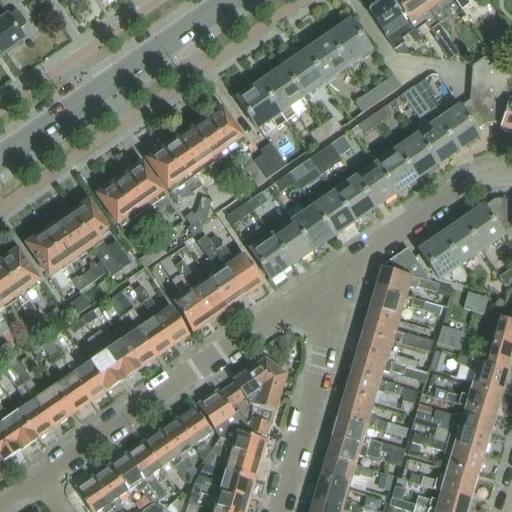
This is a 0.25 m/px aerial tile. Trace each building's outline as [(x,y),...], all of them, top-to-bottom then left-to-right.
[(372,8),(366,12),(396,55),(411,56),(401,41),(411,34),(405,25),(387,0),(379,0),(371,6),(372,8)] [(392,0),(395,4),(415,33),(426,25),(435,37),(433,38),(448,60),(458,54),(438,26),(439,26),(420,0),(392,0)] [(420,0),(439,26),(447,20),(443,14),(454,7),(449,0),(420,0)] [(453,0),(461,10),(470,4),(466,0),(453,0)] [(471,7),(462,12),(473,27),(481,21),(471,7)] [(0,21),(0,50),(3,55),(6,53),(5,52),(9,49),(10,51),(19,44),(19,42),(23,39),(17,32),(24,27),(25,22),(18,13),(13,11),(0,21)] [(339,28),(326,38),(346,67),(369,52),(348,22),(345,25),(346,26),(340,30),(339,28)] [(346,67),(326,38),(311,48),(312,49),(307,53),(306,51),(303,53),(323,83),(346,67)] [(470,80),(506,82),(504,67),(506,66),(500,65),(491,52),(471,66),(471,68),(470,80)] [(323,83),(303,53),(300,55),(301,57),(296,61),(295,59),(280,69),(301,99),(323,83)] [(301,99),(280,69),(267,78),(268,80),(262,84),(261,82),(258,84),(284,123),(294,116),(288,107),(301,99)] [(393,76),(365,95),(373,107),(401,88),(393,76)] [(470,80),(468,100),(485,124),(500,123),(507,101),(508,98),(506,82),(470,80)] [(457,151),(478,137),(474,132),(485,124),(468,100),(444,117),(433,101),(436,99),(423,81),(413,88),(430,111),(437,122),(457,151)] [(250,90),(236,99),(235,100),(256,130),(270,120),(276,128),(284,123),(258,84),(255,86),(256,88),(251,91),(250,90)] [(430,111),(413,88),(402,96),(418,119),(430,111)] [(373,107),(365,95),(354,103),(361,115),(373,107)] [(500,123),(499,128),(501,129),(503,132),(509,134),(511,132),(511,102),(507,101),(500,123)] [(385,107),(371,117),(378,126),(391,117),(385,107)] [(200,169),(210,162),(218,175),(226,169),(217,157),(242,140),(221,111),(222,111),(221,110),(146,161),(147,162),(176,204),(184,198),(175,186),(179,184),(188,196),(209,182),(200,169)] [(378,126),(371,117),(358,125),(364,135),(378,126)] [(333,118),(319,127),(327,138),(340,129),(333,118)] [(416,136),(436,166),(457,151),(437,122),(416,136)] [(327,138),(319,127),(308,135),(316,146),(327,138)] [(395,151),(415,180),(436,166),(416,136),(395,151)] [(329,146),(336,155),(338,158),(351,149),(342,137),(329,146)] [(270,144),(260,151),(259,151),(262,155),(275,174),(286,166),(270,144)] [(316,155),(309,159),(316,169),(320,176),(341,162),(338,158),(336,155),(329,146),(316,155)] [(374,165),(394,194),(415,180),(395,151),(374,165)] [(262,155),(252,163),(265,181),(275,174),(262,155)] [(252,163),(243,169),(256,187),(265,181),(252,163)] [(302,164),(288,174),(295,183),(309,174),(302,164)] [(142,166),(141,165),(96,196),(98,200),(99,200),(120,229),(128,224),(125,221),(140,210),(143,214),(151,208),(149,205),(155,200),(157,203),(155,204),(161,212),(162,211),(168,219),(176,214),(148,174),(142,166)] [(349,174),(374,208),(394,194),(374,165),(362,174),(358,167),(349,174)] [(247,180),(241,172),(238,167),(229,173),(232,178),(237,186),(247,180)] [(226,169),(218,175),(224,183),(232,177),(228,173),(226,169)] [(295,183),(288,174),(274,183),(281,193),(295,183)] [(374,208),(349,174),(342,179),(346,184),(333,193),(354,222),(374,208)] [(247,202),(254,212),(267,202),(261,193),(247,202)] [(354,222),(333,193),(313,207),(333,236),(354,222)] [(201,198),(199,206),(208,209),(209,206),(211,201),(201,198)] [(482,207),(460,222),(481,253),(503,238),(502,236),(506,234),(506,231),(499,199),(493,201),(482,208),(482,207)] [(511,203),(499,199),(506,231),(511,229),(511,203)] [(254,212),(247,202),(225,217),(232,227),(254,212)] [(68,264),(88,250),(98,264),(106,275),(109,280),(132,265),(116,243),(107,249),(102,242),(101,242),(99,239),(108,233),(87,203),(26,245),(48,277),(52,275),(61,288),(77,277),(68,264)] [(199,206),(196,213),(206,216),(208,210),(208,209),(199,206)] [(333,236),(313,207),(292,222),(312,251),(333,236)] [(191,213),(184,218),(190,227),(197,222),(193,215),(191,213)] [(196,213),(193,215),(197,222),(202,228),(206,216),(196,213)] [(201,231),(202,228),(197,222),(190,227),(186,229),(191,237),(201,231)] [(312,251),(292,222),(271,236),(291,265),(312,251)] [(460,222),(439,237),(460,267),(481,253),(460,222)] [(124,236),(130,245),(138,239),(132,231),(124,236)] [(262,242),(249,251),(269,280),(291,265),(271,236),(267,231),(258,237),(262,242)] [(208,280),(227,309),(240,301),(239,299),(244,295),(215,251),(209,241),(206,237),(196,244),(217,273),(208,280)] [(222,247),(215,237),(209,241),(215,251),(222,247)] [(439,237),(418,251),(440,281),(460,267),(439,237)] [(222,247),(215,251),(244,295),(249,292),(250,294),(261,286),(260,285),(262,283),(243,255),(235,261),(234,261),(223,246),(222,247)] [(159,247),(152,251),(158,260),(165,255),(159,247)] [(382,269),(431,283),(407,249),(383,266),(382,269)] [(152,251),(145,256),(151,265),(158,260),(152,251)] [(16,252),(0,262),(0,336),(1,335),(9,330),(0,316),(0,308),(15,299),(16,301),(21,307),(29,302),(29,301),(25,295),(23,293),(38,282),(22,260),(16,252)] [(143,270),(147,267),(151,265),(145,256),(138,261),(143,270)] [(159,265),(168,278),(177,272),(174,267),(168,258),(159,265)] [(180,276),(209,320),(214,316),(215,318),(227,309),(208,280),(200,285),(189,270),(188,270),(182,261),(174,267),(177,272),(180,276)] [(106,275),(98,264),(91,269),(99,280),(106,275)] [(382,269),(379,268),(379,269),(381,270),(379,274),(377,273),(373,289),(375,290),(406,298),(408,289),(415,290),(416,288),(431,293),(434,284),(431,283),(382,269)] [(511,269),(511,268),(498,278),(505,287),(507,287),(511,269)] [(99,280),(91,269),(85,273),(92,284),(99,280)] [(92,284),(85,273),(78,278),(86,289),(92,284)] [(185,324),(191,332),(193,331),(194,332),(205,325),(204,323),(209,320),(180,276),(171,283),(182,299),(173,305),(185,324)] [(71,283),(79,294),(86,289),(78,278),(71,283)] [(134,292),(141,303),(149,297),(142,286),(134,292)] [(368,305),(367,309),(399,318),(402,309),(409,311),(409,309),(422,312),(424,303),(406,298),(375,290),(374,294),(372,293),(368,305)] [(467,293),(462,310),(472,313),(477,296),(467,293)] [(80,295),(66,304),(75,316),(88,307),(80,295)] [(114,296),(106,302),(109,305),(118,319),(125,314),(114,298),(115,298),(114,296)] [(121,301),(118,296),(115,298),(114,298),(125,314),(133,309),(125,298),(121,301)] [(477,296),(472,313),(482,316),(487,299),(477,296)] [(182,326),(170,308),(160,314),(149,297),(141,303),(152,319),(153,319),(171,346),(175,343),(176,344),(188,336),(187,334),(188,334),(182,326)] [(29,302),(21,307),(28,317),(36,312),(29,302)] [(424,303),(422,312),(439,317),(441,308),(424,303)] [(28,317),(23,320),(29,329),(30,330),(57,312),(56,309),(44,317),(40,310),(39,309),(36,312),(28,317)] [(153,319),(152,319),(144,325),(133,309),(125,314),(155,357),(159,354),(160,356),(172,347),(171,346),(153,319)] [(367,309),(361,329),(363,329),(362,333),(360,333),(360,334),(392,344),(429,355),(432,346),(401,337),(402,335),(395,333),(399,318),(367,309)] [(96,310),(82,319),(87,328),(101,319),(96,310)] [(120,341),(139,370),(152,361),(151,359),(155,357),(125,314),(118,319),(129,335),(120,341)] [(498,319),(485,364),(508,371),(511,359),(511,354),(511,351),(511,314),(510,322),(498,319)] [(85,326),(81,320),(71,326),(76,333),(85,326)] [(441,328),(436,345),(459,352),(464,335),(441,328)] [(9,330),(1,335),(8,345),(16,340),(9,330)] [(139,370),(120,341),(111,347),(101,332),(93,337),(122,379),(126,377),(127,378),(139,370)] [(392,344),(360,334),(355,349),(357,349),(356,354),(406,369),(427,375),(430,366),(396,356),(396,354),(389,353),(392,344)] [(287,352),(296,339),(289,336),(284,336),(278,338),(287,352)] [(60,359),(67,354),(56,337),(49,342),(60,359)] [(87,363),(107,392),(119,383),(118,382),(122,379),(93,337),(86,342),(97,357),(87,363)] [(48,343),(42,347),(53,364),(60,359),(49,342),(48,343)] [(434,353),(429,372),(440,375),(440,374),(445,356),(434,353)] [(78,370),(67,354),(60,359),(89,401),(93,399),(94,400),(107,392),(87,363),(78,370)] [(406,369),(356,354),(355,359),(353,358),(348,373),(380,382),(382,373),(388,375),(389,373),(403,377),(406,369)] [(474,373),(471,383),(493,389),(502,392),(507,376),(505,376),(506,372),(508,372),(508,371),(485,364),(458,357),(456,365),(468,369),(467,371),(474,373)] [(53,364),(64,379),(54,386),(50,389),(68,416),(73,413),(74,414),(86,406),(85,404),(89,401),(60,359),(53,364)] [(234,383),(233,383),(233,384),(243,400),(247,406),(274,369),(264,362),(244,375),(243,374),(233,381),(234,383)] [(30,380),(19,363),(11,368),(23,385),(30,380)] [(23,385),(11,368),(5,372),(16,389),(23,385)] [(274,369),(247,406),(251,413),(251,419),(269,425),(269,424),(273,413),(273,412),(275,412),(279,400),(277,399),(283,376),(274,369)] [(403,377),(425,384),(427,375),(406,369),(403,377)] [(347,378),(342,394),(352,397),(374,403),(377,393),(382,395),(383,393),(403,399),(402,403),(414,406),(418,393),(380,382),(348,373),(348,374),(350,374),(349,378),(347,378)] [(23,385),(51,428),(56,424),(57,426),(69,418),(68,416),(50,389),(41,395),(30,380),(23,385)] [(495,411),(497,412),(502,392),(493,389),(471,383),(466,397),(460,395),(459,398),(435,390),(433,399),(458,406),(495,417),(495,416),(494,415),(495,411)] [(223,391),(233,408),(243,400),(233,384),(223,391)] [(27,405),(17,411),(36,440),(48,432),(47,430),(51,428),(23,385),(16,389),(27,405)] [(197,405),(196,406),(203,416),(215,434),(217,437),(219,440),(228,427),(247,432),(248,429),(237,415),(233,408),(223,391),(219,394),(218,393),(217,394),(216,392),(201,403),(202,404),(198,407),(197,405)] [(335,417),(335,419),(366,428),(385,434),(388,425),(375,421),(375,419),(369,417),(373,406),(374,403),(352,397),(342,394),(341,397),(341,398),(337,413),(339,414),(337,418),(335,417)] [(243,400),(233,408),(237,415),(248,429),(251,419),(251,413),(247,406),(243,400)] [(417,406),(415,415),(424,418),(429,419),(430,418),(432,411),(422,408),(417,406)] [(495,417),(458,406),(455,415),(454,415),(454,417),(440,414),(438,421),(438,422),(487,436),(489,431),(491,432),(495,417)] [(24,449),(36,440),(17,411),(7,418),(0,407),(0,422),(19,450),(22,447),(24,449)] [(210,438),(212,436),(194,410),(193,411),(191,409),(180,417),(181,419),(177,421),(194,447),(203,461),(208,454),(212,452),(207,445),(206,446),(205,444),(211,440),(210,438)] [(438,422),(438,421),(430,418),(429,419),(424,418),(415,415),(413,422),(413,423),(427,428),(428,423),(437,426),(438,422)] [(248,429),(247,432),(265,437),(269,425),(251,419),(248,429)] [(366,428),(335,419),(331,433),(333,434),(331,439),(379,453),(389,456),(402,460),(405,451),(382,444),(381,445),(369,441),(370,439),(363,438),(366,428)] [(194,447),(177,421),(176,422),(175,421),(163,429),(164,430),(160,433),(191,480),(196,472),(188,459),(189,458),(186,453),(194,447)] [(0,458),(3,463),(16,454),(15,452),(19,450),(0,422),(0,458)] [(454,437),(452,446),(484,456),(488,441),(486,440),(487,436),(438,422),(437,426),(436,429),(449,433),(449,436),(454,437)] [(388,425),(385,434),(404,439),(407,429),(388,424),(388,425)] [(219,440),(213,448),(258,462),(260,456),(262,457),(266,443),(264,443),(264,441),(246,435),(247,432),(228,427),(219,440)] [(191,480),(160,433),(156,436),(154,434),(142,443),(161,470),(169,465),(172,470),(174,468),(185,485),(191,480)] [(433,441),(413,435),(410,445),(430,450),(433,441)] [(379,453),(331,439),(330,443),(328,442),(324,457),(355,467),(358,457),(364,459),(364,457),(377,461),(379,453)] [(483,457),(484,456),(452,446),(433,441),(430,450),(443,453),(442,456),(448,457),(446,468),(468,474),(477,477),(482,461),(480,460),(481,456),(483,457)] [(155,499),(158,504),(167,498),(152,476),(161,470),(142,443),(129,452),(130,453),(126,456),(153,496),(155,499)] [(208,454),(203,461),(201,465),(204,467),(205,467),(213,469),(213,470),(217,457),(222,459),(221,460),(227,462),(223,473),(254,482),(259,466),(257,466),(258,462),(213,448),(212,452),(208,454)] [(121,458),(108,466),(126,494),(134,488),(138,493),(140,492),(144,497),(148,504),(155,499),(153,496),(126,456),(122,459),(121,458)] [(389,456),(386,464),(400,468),(402,460),(389,456)] [(322,462),(318,478),(327,481),(349,488),(352,477),(358,479),(359,477),(371,480),(374,472),(355,467),(324,457),(323,458),(325,459),(324,463),(322,462)] [(118,499),(126,494),(108,466),(95,475),(97,477),(92,479),(113,511),(124,511),(121,506),(122,505),(118,499)] [(204,467),(200,473),(211,476),(213,469),(205,467),(204,467)] [(423,478),(420,487),(439,492),(470,501),(470,500),(469,500),(470,496),(472,496),(476,481),(477,477),(468,474),(446,468),(445,471),(442,481),(435,479),(435,481),(423,478)] [(198,477),(193,485),(202,487),(247,501),(248,495),(250,496),(254,482),(223,473),(220,483),(198,477)] [(381,474),(377,489),(389,493),(393,477),(381,474)] [(423,478),(410,475),(408,484),(420,487),(423,478)] [(311,502),(310,503),(340,511),(362,511),(363,509),(350,505),(351,503),(345,502),(348,491),(349,488),(327,481),(318,478),(317,482),(312,498),(314,498),(313,502),(311,502)] [(75,491),(89,511),(98,511),(101,510),(102,511),(113,511),(92,479),(88,482),(87,481),(75,489),(77,490),(75,491)] [(193,486),(188,504),(197,507),(200,494),(202,487),(193,485),(193,486)] [(246,505),(247,501),(202,487),(200,494),(210,497),(210,500),(215,501),(212,511),(214,511),(245,511),(248,505),(246,505)] [(392,499),(402,502),(405,491),(395,488),(392,499)] [(467,511),(470,501),(439,492),(436,502),(431,500),(430,502),(417,498),(415,505),(436,511),(467,511)] [(144,497),(134,504),(138,511),(148,504),(144,497)] [(179,497),(165,509),(168,511),(179,511),(182,501),(181,500),(179,497)] [(436,511),(415,505),(402,502),(392,499),(391,499),(388,507),(404,511),(436,511)] [(340,511),(310,503),(307,511),(340,511)]
